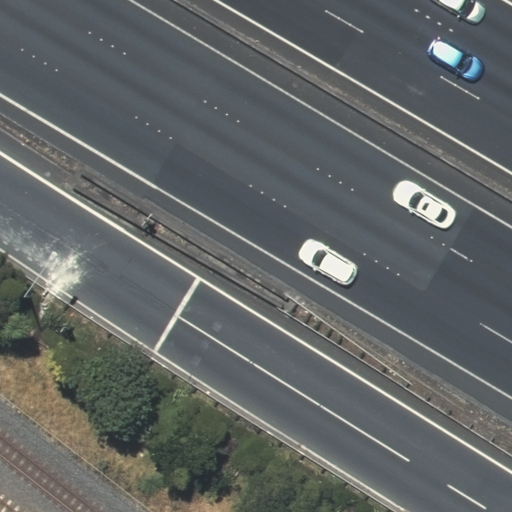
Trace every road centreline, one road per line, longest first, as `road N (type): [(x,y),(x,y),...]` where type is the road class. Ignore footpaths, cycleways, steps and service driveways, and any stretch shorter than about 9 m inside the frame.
road 1 (motorway): [(501,511),(0,194)]
road 2 (motorway): [(511,279),(46,0)]
road 3 (motorway): [(317,0),(511,113)]
